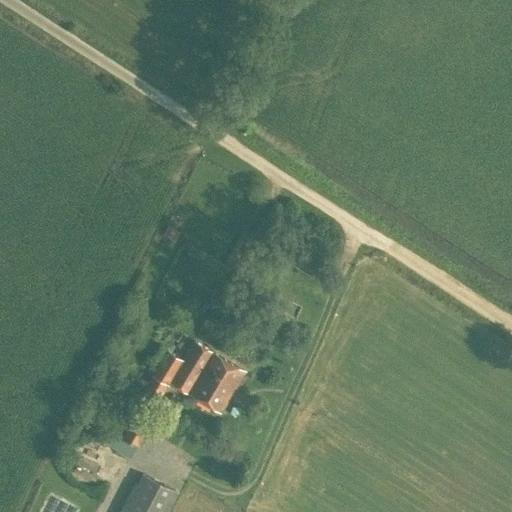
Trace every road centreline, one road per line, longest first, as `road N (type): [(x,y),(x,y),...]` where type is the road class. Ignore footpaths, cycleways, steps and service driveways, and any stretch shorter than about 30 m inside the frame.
road 1 (unclassified): [(290,182),(3,0)]
road 2 (track): [(511,326),(290,182)]
